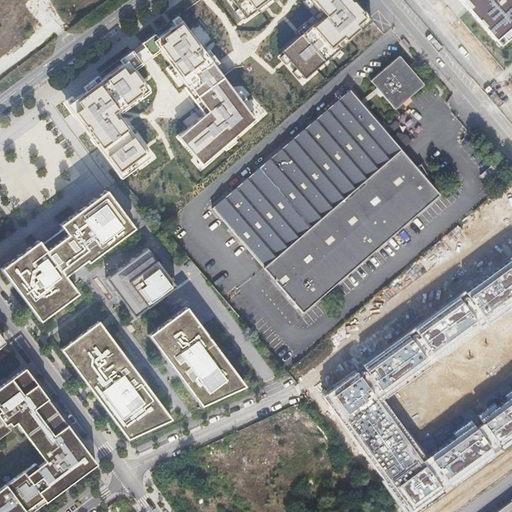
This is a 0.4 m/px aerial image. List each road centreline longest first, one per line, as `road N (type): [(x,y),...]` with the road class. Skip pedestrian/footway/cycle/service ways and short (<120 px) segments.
road 1 (residential): [(128,474),(281,399),(511,214)]
road 2 (residential): [(128,474),(0,307)]
road 3 (tertiary): [(395,0),(511,134)]
road 4 (residential): [(138,0),(0,102)]
